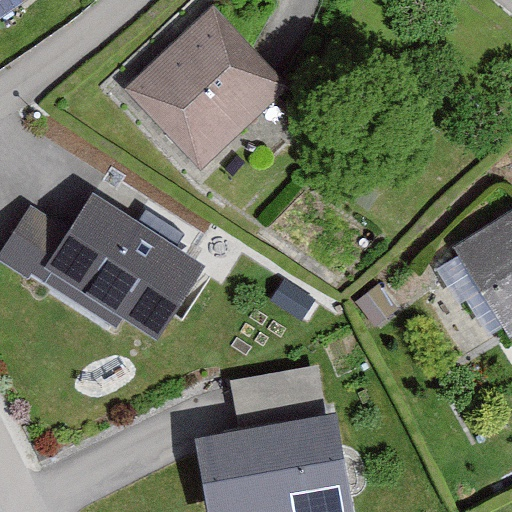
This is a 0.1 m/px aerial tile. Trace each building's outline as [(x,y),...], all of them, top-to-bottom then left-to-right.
[(0,0),(0,15),(23,0),(0,0)] [(286,86),(212,7),(118,93),(192,173),(286,86)] [(24,204),(0,244),(0,249),(149,339),(200,255),(85,185),(61,226),(24,204)] [(511,211),(454,248),(509,334),(511,332),(511,211)] [(318,362),(232,366),(235,410),(321,406),(318,362)] [(347,511),(331,413),(190,436),(202,511),(347,511)]
